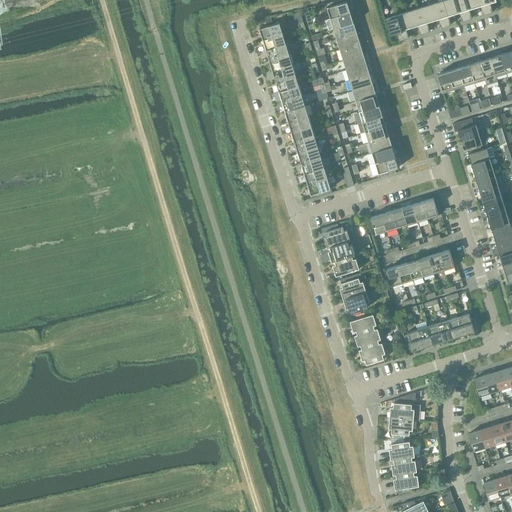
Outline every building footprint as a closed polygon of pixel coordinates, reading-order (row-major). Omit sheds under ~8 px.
[(327,7),(330,18),(350,12),(346,0),(340,0),(334,1),(335,5),(327,7)] [(449,0),(443,0),(439,1),(446,26),(451,24),(448,16),(454,14),(449,0)] [(461,0),(449,0),(454,14),(460,12),(462,21),(467,19),(461,0)] [(472,0),(461,0),(467,19),(472,18),(469,9),(475,8),(472,0)] [(484,0),(472,0),(475,8),(481,6),(483,14),(488,13),(484,0)] [(496,0),(484,0),(488,13),(493,11),(490,3),(496,1),(496,0)] [(439,1),(428,5),(433,21),(439,19),(441,27),(446,26),(439,1)] [(428,5),(418,8),(425,32),(430,31),(427,22),(433,21),(428,5)] [(418,8),(407,11),(412,27),(418,25),(420,34),(425,32),(418,8)] [(407,11),(397,14),(404,39),(409,37),(406,29),(412,27),(407,11)] [(330,18),(333,28),(354,22),(350,12),(330,18)] [(404,39),(397,14),(386,18),(391,34),(397,32),(399,40),(404,39)] [(259,28),(263,39),(283,33),(279,22),(273,24),(271,17),(265,19),(267,26),(259,28)] [(333,28),(337,39),(357,32),(354,22),(333,28)] [(337,39),(340,49),(360,43),(357,32),(337,39)] [(263,39),(266,49),(286,43),(283,33),(263,39)] [(266,49),(269,60),(289,53),(286,43),(266,49)] [(340,49),(343,59),(363,53),(360,43),(340,49)] [(511,54),(511,51),(501,54),(506,73),(511,71),(511,54)] [(269,60),(272,70),(292,64),(289,53),(269,60)] [(343,59),(346,70),(366,63),(363,53),(343,59)] [(501,54),(490,58),(496,77),(506,73),(501,54)] [(479,61),(485,80),(487,84),(497,81),(496,77),(490,58),(479,61)] [(479,61),(469,64),(475,83),(485,80),(479,61)] [(346,70),(349,80),(370,74),(366,63),(346,70)] [(272,70),(275,80),(296,74),(292,64),(272,70)] [(469,64),(458,67),(464,86),(475,83),(469,64)] [(458,67),(448,71),(454,90),(464,86),(458,67)] [(454,90),(448,71),(437,74),(443,93),(454,90)] [(275,80),(279,91),(299,84),(296,74),(275,80)] [(349,80),(353,90),(373,84),(370,74),(349,80)] [(279,91),(282,101),(302,95),(299,84),(279,91)] [(353,90),(356,101),(376,95),(373,84),(353,90)] [(282,101),(285,111),(305,105),(302,95),(282,101)] [(356,101),(359,111),(379,105),(376,95),(356,101)] [(491,98),(493,105),(501,102),(499,96),(491,98)] [(470,105),(472,111),(480,109),(478,102),(470,105)] [(285,111),(288,122),(308,115),(305,105),(285,111)] [(359,111),(362,121),(382,115),(379,105),(359,111)] [(470,112),(467,105),(459,108),(462,114),(470,112)] [(449,111),(451,118),(462,114),(459,108),(449,111)] [(288,122),(291,132),(312,126),(308,115),(288,122)] [(361,133),(365,132),(386,125),(382,115),(362,121),(357,123),(361,133)] [(458,131),(461,140),(479,134),(476,125),(474,125),(472,118),(453,124),(455,132),(458,131)] [(365,132),(369,142),(389,136),(386,125),(365,132)] [(291,132),(295,142),(315,136),(312,126),(291,132)] [(502,126),(497,128),(501,141),(506,140),(502,126)] [(319,141),(319,143),(334,139),(332,132),(315,137),(315,136),(295,142),(298,153),(318,146),(316,142),(319,141)] [(479,134),(461,140),(464,150),(468,148),(469,153),(482,149),(480,145),(482,144),(479,134)] [(369,142),(372,152),(392,146),(389,136),(369,142)] [(298,153),(301,163),(321,157),(318,146),(298,153)] [(372,152),(375,163),(395,156),(392,146),(372,152)] [(482,149),(469,153),(468,153),(471,163),(490,157),(495,156),(492,146),(487,148),(482,149)] [(395,156),(375,163),(378,173),(399,167),(395,156)] [(301,163),(304,173),(324,167),(321,157),(301,163)] [(471,163),(474,172),(492,167),(490,157),(471,163)] [(304,173),(307,184),(328,177),(324,167),(304,173)] [(474,172),(477,182),(495,176),(492,167),(474,172)] [(349,170),(345,172),(343,173),(347,187),(354,185),(349,170)] [(477,182),(480,191),(498,185),(495,176),(477,182)] [(328,177),(307,184),(311,194),(331,188),(328,177)] [(480,191),(482,200),(501,194),(498,185),(480,191)] [(482,200),(485,209),(504,203),(501,194),(482,200)] [(433,198),(422,201),(428,218),(439,215),(433,198)] [(422,201),(412,204),(417,221),(428,218),(422,201)] [(485,209),(488,218),(507,213),(504,203),(485,209)] [(412,204),(402,207),(407,225),(417,221),(412,204)] [(402,207),(391,211),(397,228),(407,225),(402,207)] [(391,211),(381,214),(386,231),(397,228),(391,211)] [(488,218),(491,228),(510,222),(507,213),(488,218)] [(386,231),(381,214),(370,217),(376,234),(386,231)] [(491,228),(494,237),(511,231),(511,229),(510,222),(491,228)] [(330,247),(347,241),(350,240),(347,229),(344,230),(343,226),(339,227),(337,223),(321,228),(322,232),(325,232),(328,239),(325,239),(327,247),(330,247)] [(511,231),(494,237),(497,246),(511,241),(511,231)] [(334,261),(352,256),(355,255),(351,244),(348,245),(347,241),(330,247),(332,253),(329,254),(331,262),(334,261)] [(511,241),(497,246),(500,255),(511,251),(511,241)] [(449,249),(438,253),(444,270),(455,267),(449,249)] [(511,251),(500,255),(502,264),(511,261),(511,251)] [(438,253),(428,256),(433,273),(444,270),(438,253)] [(352,256),(334,261),(336,267),(333,268),(336,276),(359,269),(356,258),(353,259),(352,256)] [(428,256),(418,259),(423,276),(433,273),(428,256)] [(418,259),(407,262),(413,279),(423,276),(418,259)] [(511,261),(502,264),(505,274),(511,271),(511,261)] [(407,262),(397,265),(402,283),(413,279),(407,262)] [(402,283),(397,265),(386,269),(392,286),(402,283)] [(341,291),(343,298),(366,291),(363,281),(365,280),(366,278),(365,276),(363,275),(361,275),(360,273),(340,279),(344,290),(341,291)] [(407,283),(411,296),(418,293),(414,281),(407,283)] [(366,291),(343,298),(345,306),(348,305),(350,312),(368,307),(366,302),(369,302),(366,291)] [(469,313),(458,317),(463,334),(477,330),(474,318),(471,319),(469,313)] [(355,328),(357,334),(375,329),(373,325),(376,324),(373,314),(350,321),(352,329),(355,328)] [(458,317),(448,320),(453,337),(463,334),(458,317)] [(448,320),(438,323),(443,340),(453,337),(448,320)] [(438,323),(427,326),(432,343),(443,340),(438,323)] [(427,326),(417,329),(422,347),(432,343),(427,326)] [(360,342),(362,348),(379,343),(378,340),(381,339),(377,328),(375,329),(357,334),(354,335),(357,343),(360,342)] [(422,347),(417,329),(406,333),(411,350),(422,347)] [(379,343),(362,348),(359,349),(361,357),(364,356),(366,364),(384,358),(382,354),(385,353),(382,342),(379,343)] [(506,368),(495,372),(501,389),(511,386),(506,368)] [(495,372),(485,375),(490,392),(501,389),(495,372)] [(490,392),(485,375),(474,378),(480,395),(490,392)] [(389,417),(413,419),(419,420),(421,404),(415,404),(416,392),(394,399),(394,402),(393,410),(390,410),(389,417)] [(413,419),(389,417),(389,425),(392,425),(391,438),(405,438),(405,434),(409,434),(410,430),(413,430),(413,419)] [(511,425),(510,420),(500,423),(505,441),(511,438),(511,425)] [(500,423),(490,427),(495,444),(505,441),(500,423)] [(490,427),(479,430),(485,447),(495,444),(490,427)] [(485,447),(479,430),(469,433),(474,450),(485,447)] [(394,459),(411,457),(415,456),(413,445),(410,445),(409,441),(391,443),(392,451),(389,451),(391,460),(394,459)] [(393,474),(396,474),(414,471),(417,471),(415,460),(412,460),(411,457),(394,459),(395,466),(392,466),(393,474)] [(444,468),(438,470),(441,481),(447,480),(444,468)] [(414,471),(396,474),(397,481),(394,481),(395,489),(419,486),(417,475),(414,475),(414,471)] [(505,476),(495,479),(500,496),(510,493),(505,476)] [(500,496),(495,479),(484,482),(489,500),(500,496)] [(450,490),(440,494),(444,504),(454,501),(450,490)] [(423,500),(416,504),(414,500),(401,504),(404,509),(401,511),(402,511),(425,511),(426,511),(428,510),(423,500)] [(458,511),(454,502),(448,505),(450,511),(458,511)]
